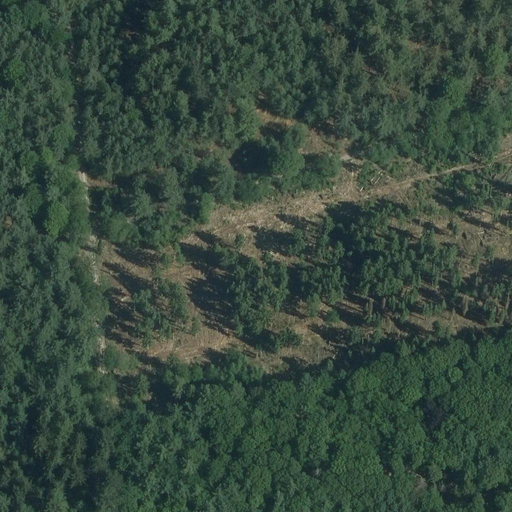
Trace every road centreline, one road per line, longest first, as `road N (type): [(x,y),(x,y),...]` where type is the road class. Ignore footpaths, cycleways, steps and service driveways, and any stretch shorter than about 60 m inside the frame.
road 1 (track): [(511,104),(87,234)]
road 2 (track): [(89,258),(117,511)]
road 3 (track): [(66,0),(87,234)]
